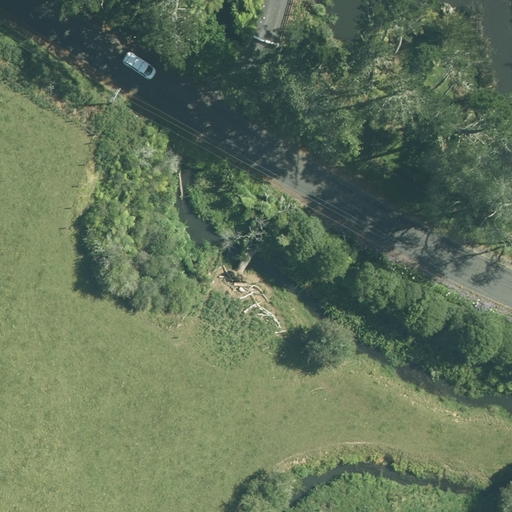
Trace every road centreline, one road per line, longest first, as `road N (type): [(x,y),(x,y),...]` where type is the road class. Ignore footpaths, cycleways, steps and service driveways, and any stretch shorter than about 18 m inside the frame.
road 1 (unclassified): [(47,0),(370,207),(511,280)]
road 2 (unknown): [(239,123),(282,0)]
